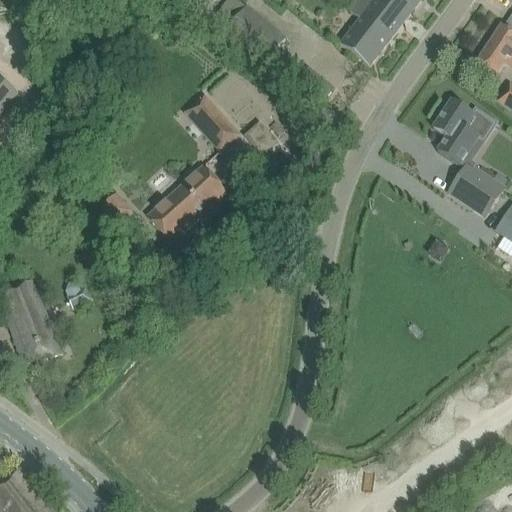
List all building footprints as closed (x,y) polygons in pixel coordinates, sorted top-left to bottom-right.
[(228,0),(213,18),(266,64),(286,40),(238,0),(228,0)] [(341,48),(353,57),(369,70),(415,11),(400,0),(354,0),(347,10),(361,21),(341,48)] [(400,0),(415,11),(423,0),(400,0)] [(502,28),(478,63),(497,76),(505,64),(511,69),(511,20),(505,31),(502,28)] [(6,69),(0,76),(0,124),(29,88),(6,69)] [(186,114),(221,153),(239,137),(204,98),(186,114)] [(434,131),(433,131),(435,133),(447,141),(442,148),(441,149),(438,154),(460,169),(478,141),(481,143),(493,125),(475,112),(472,116),(452,103),(446,112),(434,131)] [(249,140),(262,147),(270,130),(257,124),(249,140)] [(468,166),(448,195),(465,206),(485,219),(505,189),(469,164),(468,166)] [(148,219),(171,245),(227,195),(203,169),(148,219)] [(132,211),(117,195),(101,209),(117,226),(132,211)] [(511,208),(496,233),(511,244),(511,208)] [(436,243),(429,255),(440,262),(447,251),(436,243)] [(0,292),(0,302),(18,353),(24,368),(62,353),(54,334),(32,282),(0,292)] [(80,293),(77,287),(69,285),(65,293),(73,311),(92,302),(86,290),(80,293)] [(0,387),(9,376),(0,369),(0,387)] [(0,486),(0,511),(52,511),(22,471),(0,486)]
